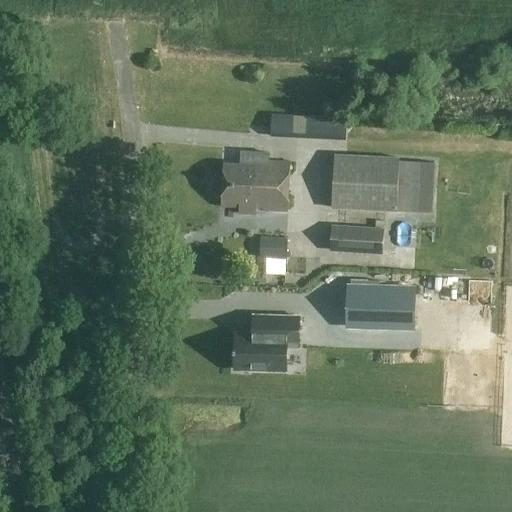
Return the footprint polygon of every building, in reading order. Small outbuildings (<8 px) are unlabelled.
[(346,120),(310,118),(309,138),(345,140),(346,120)] [(224,162),(222,183),(289,186),(291,162),(268,160),(269,153),(241,151),(241,163),(224,162)] [(399,159),(400,157),(335,154),(332,208),(397,211),(399,159)] [(435,161),(399,159),(397,211),(432,212),(435,161)] [(289,186),(222,183),(221,207),(239,207),(239,213),(256,214),(256,209),(288,210),(289,186)] [(331,227),(330,251),(382,254),(383,230),(331,227)] [(281,243),(281,251),(304,252),(305,230),(263,228),(263,243),(281,243)] [(378,287),(351,286),(347,286),(346,327),(414,329),(415,288),(378,287)] [(223,358),(275,361),(276,337),(288,338),(289,308),(281,307),(244,306),(243,305),(242,323),(225,323),(224,339),(222,339),(222,343),(224,343),(223,358)]
